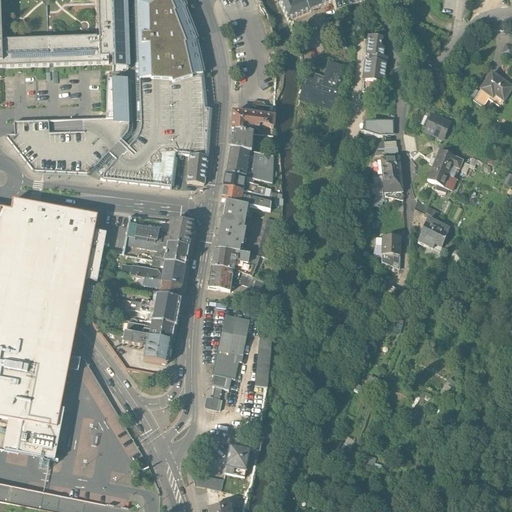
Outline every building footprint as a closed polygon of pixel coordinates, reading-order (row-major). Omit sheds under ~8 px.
[(0,0),(0,68),(108,65),(108,60),(112,60),(112,71),(127,70),(124,0),(0,0)] [(186,10),(181,0),(142,0),(136,4),(138,45),(139,86),(141,124),(141,126),(140,131),(139,133),(139,135),(138,137),(135,141),(134,142),(128,148),(125,145),(121,141),(127,135),(128,133),(128,131),(129,129),(129,125),(127,81),(107,81),(106,121),(48,123),(14,124),(14,131),(14,137),(6,137),(6,139),(33,173),(89,176),(109,155),(113,159),(116,161),(103,175),(103,182),(171,190),(176,156),(179,156),(190,157),(206,159),(210,110),(205,110),(201,79),(201,76),(203,76),(195,43),(196,42),(184,11),(186,10)] [(277,0),(279,2),(287,21),(332,1),(331,0),(277,0)] [(332,1),(336,12),(364,0),(331,0),(332,1)] [(381,41),(368,39),(366,58),(367,59),(366,63),(365,64),(364,77),(364,78),(364,82),(384,85),(386,65),(385,65),(386,60),(383,60),(384,51),(380,50),(381,41)] [(510,58),(511,52),(511,49),(508,48),(506,47),(503,54),(510,58)] [(308,71),(300,99),(332,108),(344,66),(329,61),(324,76),(308,71)] [(511,89),(511,87),(491,74),(480,91),(481,92),(493,100),(495,96),(504,102),(511,89)] [(383,94),(384,85),(364,82),(363,92),(383,94)] [(493,100),(481,92),(474,103),(483,109),(488,101),(500,109),(504,102),(495,96),(493,100)] [(424,109),(411,106),(407,120),(420,123),(424,109)] [(268,118),(270,108),(266,108),(256,107),(254,117),(268,118)] [(254,117),(232,114),(231,133),(250,135),(251,129),(258,130),(259,127),(273,129),(274,119),(268,118),(254,117)] [(449,125),(431,118),(425,134),(442,141),(449,125)] [(393,134),(393,123),(367,124),(364,134),(378,138),(387,138),(387,134),(393,134)] [(250,135),(231,133),(230,150),(248,153),(251,153),(252,135),(250,135)] [(385,157),(397,156),(396,145),(386,146),(387,151),(384,152),(385,157)] [(248,153),(230,150),(226,175),(244,179),(256,181),(258,174),(249,172),(249,174),(245,173),(247,165),(248,153)] [(251,153),(248,153),(247,165),(273,170),(273,158),(251,153)] [(462,163),(443,155),(438,153),(436,158),(437,158),(433,168),(449,174),(451,168),(456,170),(459,171),(462,163)] [(206,159),(190,157),(187,185),(204,187),(207,159),(206,159)] [(393,159),(388,159),(388,161),(381,162),(382,177),(400,175),(398,160),(393,161),(393,159)] [(465,165),(461,174),(466,176),(470,167),(465,165)] [(426,167),(415,168),(416,175),(427,174),(426,167)] [(449,174),(433,168),(427,183),(443,190),(449,174)] [(272,175),(258,172),(258,174),(256,181),(272,184),(272,175)] [(449,174),(443,190),(451,193),(455,181),(452,180),(454,176),(449,174)] [(244,179),(226,175),(224,188),(242,192),(263,196),(264,189),(243,185),(244,179)] [(373,189),(384,190),(382,178),(377,178),(377,175),(373,175),(373,177),(373,189)] [(400,175),(382,177),(382,178),(384,190),(384,196),(402,194),(400,175)] [(242,192),(224,188),(221,202),(225,202),(248,207),(270,212),(271,204),(241,198),(242,192)] [(77,330),(97,218),(11,202),(9,213),(0,210),(0,453),(2,454),(54,464),(63,412),(61,412),(73,349),(77,330)] [(248,207),(225,202),(216,251),(239,254),(240,248),(242,248),(245,231),(243,230),(248,207)] [(140,220),(130,219),(127,238),(135,240),(137,229),(139,229),(140,220)] [(278,223),(266,220),(257,257),(259,257),(268,260),(270,252),(278,223)] [(449,231),(427,222),(417,245),(439,255),(449,231)] [(192,226),(171,223),(167,246),(188,250),(192,226)] [(139,229),(137,229),(135,240),(162,245),(164,234),(139,229)] [(135,240),(127,238),(125,247),(160,253),(164,251),(166,251),(167,246),(162,245),(135,240)] [(400,240),(382,240),(381,258),(399,258),(400,240)] [(188,250),(167,246),(166,251),(164,264),(165,264),(185,268),(188,250)] [(216,251),(214,251),(211,268),(233,272),(251,278),(256,267),(259,257),(257,257),(239,254),(216,251)] [(185,268),(165,264),(164,270),(162,280),(160,280),(160,277),(158,274),(133,269),(131,278),(144,280),(181,287),(185,268)] [(133,269),(123,267),(121,276),(131,278),(133,269)] [(233,272),(211,268),(208,290),(229,294),(230,289),(234,289),(235,283),(231,282),(233,272)] [(181,287),(144,280),(142,287),(160,291),(159,298),(178,302),(181,287)] [(159,298),(157,298),(155,307),(131,302),(129,311),(140,313),(139,314),(149,315),(147,322),(152,323),(174,327),(178,302),(159,298)] [(249,323),(225,319),(218,353),(242,357),(249,323)] [(174,327),(152,323),(151,332),(144,331),(145,327),(127,324),(125,334),(145,338),(171,343),(174,327)] [(125,334),(124,334),(122,343),(142,347),(144,346),(144,344),(145,338),(125,334)] [(272,338),(260,337),(252,419),(264,420),(266,402),(272,338)] [(171,343),(145,338),(144,344),(147,345),(144,361),(167,365),(171,343)] [(218,353),(217,353),(212,377),(214,378),(230,381),(233,381),(237,363),(241,363),(242,357),(218,353)] [(230,381),(214,378),(212,388),(214,388),(214,389),(221,390),(228,391),(230,381)] [(221,390),(214,389),(212,401),(219,402),(221,390)] [(219,402),(212,401),(210,411),(220,412),(221,403),(219,402)] [(362,418),(359,426),(355,424),(351,435),(359,438),(370,409),(360,406),(356,415),(362,418)] [(261,444),(250,442),(249,450),(260,452),(261,444)] [(249,453),(229,449),(224,475),(244,479),(249,453)] [(223,482),(198,477),(196,488),(206,490),(217,492),(221,493),(223,482)] [(217,492),(206,490),(209,510),(220,508),(217,492)]
